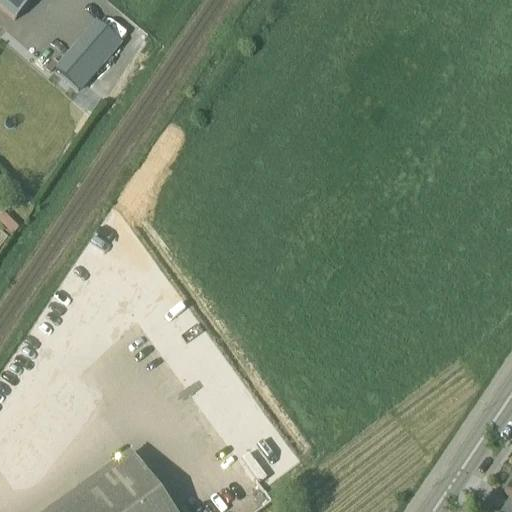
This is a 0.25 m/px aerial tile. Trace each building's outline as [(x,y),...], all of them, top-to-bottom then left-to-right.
[(15,22),(33,0),(0,0),(0,8),(12,19),(15,22)] [(65,61),(89,82),(121,45),(97,24),(65,61)] [(80,419),(93,399),(81,390),(68,411),(80,419)] [(257,405),(217,434),(254,484),(293,455),(257,405)] [(170,511),(130,456),(69,499),(51,511),(170,511)]
